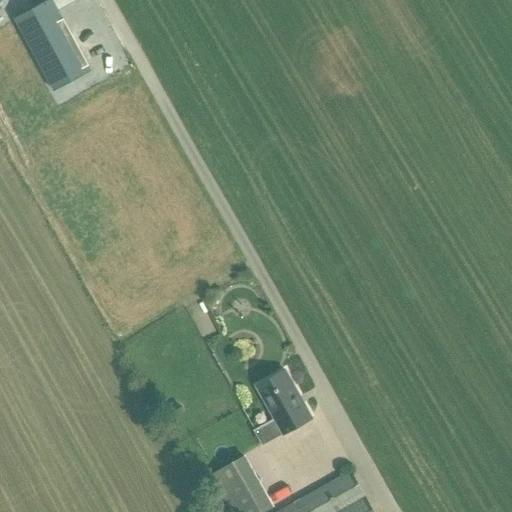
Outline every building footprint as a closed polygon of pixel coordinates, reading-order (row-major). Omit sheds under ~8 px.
[(90,70),(52,0),(49,0),(15,19),(54,90),(90,70)] [(0,106),(36,88),(0,17),(0,106)] [(36,100),(0,118),(0,132),(42,111),(36,100)] [(286,371),(257,388),(284,435),(313,419),(286,371)] [(182,414),(176,404),(165,411),(170,420),(182,414)] [(255,445),(274,434),(266,420),(247,430),(255,445)] [(240,454),(207,474),(228,511),(261,511),(270,507),(240,454)] [(374,511),(353,471),(278,511),(374,511)]
